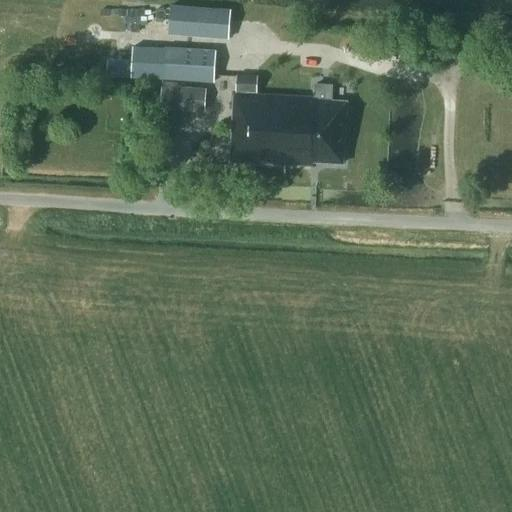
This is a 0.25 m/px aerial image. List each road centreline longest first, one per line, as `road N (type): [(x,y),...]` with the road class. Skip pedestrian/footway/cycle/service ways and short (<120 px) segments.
road 1 (unclassified): [(511,226),(0,198)]
road 2 (track): [(226,47),(302,49),(442,82),(450,97),(453,223)]
